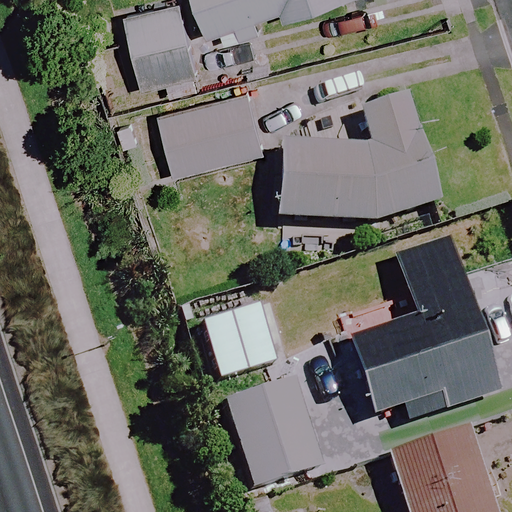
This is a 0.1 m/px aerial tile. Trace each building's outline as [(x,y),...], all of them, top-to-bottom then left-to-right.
[(344,0),(194,0),(212,48),(344,0)] [(198,76),(181,6),(125,19),(141,89),(198,76)] [(264,155),(249,95),(158,118),(173,178),(264,155)] [(274,152),(274,223),(388,230),(436,215),(408,128),(400,103),(355,117),(367,152),(274,152)] [(494,397),(445,245),(389,263),(399,295),(334,316),(368,422),(431,402),(436,416),(494,397)] [(319,472),(291,382),(219,405),(247,494),(319,472)] [(485,511),(463,439),(384,464),(399,511),(485,511)]
